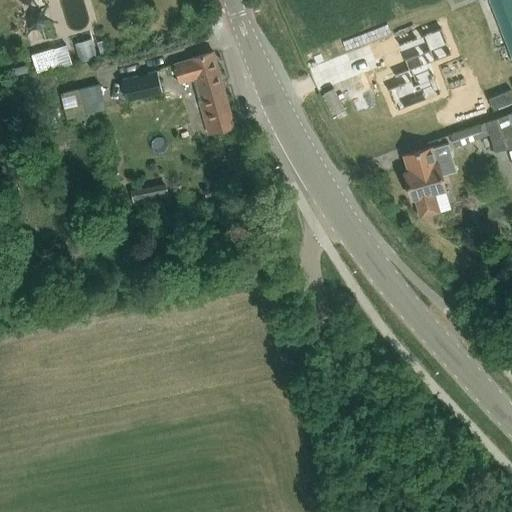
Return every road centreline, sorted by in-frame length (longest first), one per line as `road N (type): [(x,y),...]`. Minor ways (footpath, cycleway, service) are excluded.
road 1 (unclassified): [(379,511),(306,260),(317,231),(337,213)]
road 2 (tertiary): [(337,213),(365,256),(511,422)]
road 3 (tertiary): [(237,16),(337,213)]
